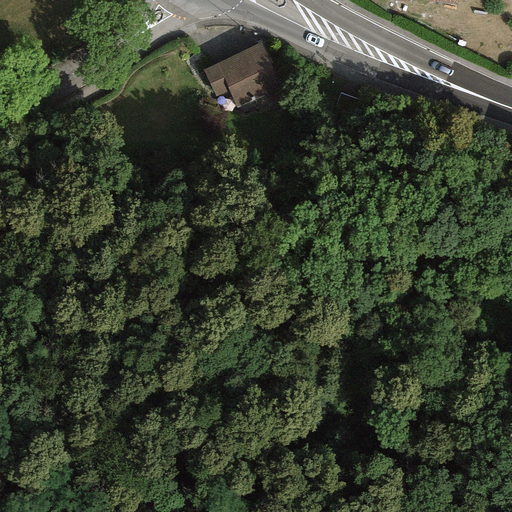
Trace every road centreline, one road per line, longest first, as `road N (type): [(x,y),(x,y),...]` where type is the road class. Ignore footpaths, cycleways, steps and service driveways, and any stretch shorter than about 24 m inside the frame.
road 1 (secondary): [(268,0),(334,36),(511,108)]
road 2 (unclassified): [(173,0),(125,47),(0,111)]
road 3 (track): [(0,193),(84,136),(125,47)]
